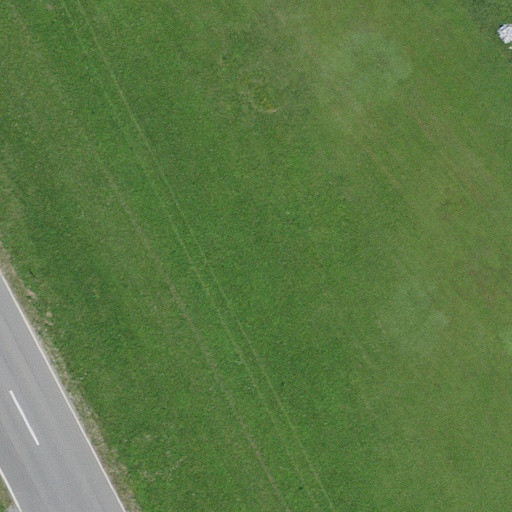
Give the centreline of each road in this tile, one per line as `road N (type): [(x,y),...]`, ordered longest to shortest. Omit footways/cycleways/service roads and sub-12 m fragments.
road 1 (motorway): [(369,511),(101,0)]
road 2 (motorway): [(0,65),(234,511)]
road 3 (unclassified): [(0,370),(73,511)]
